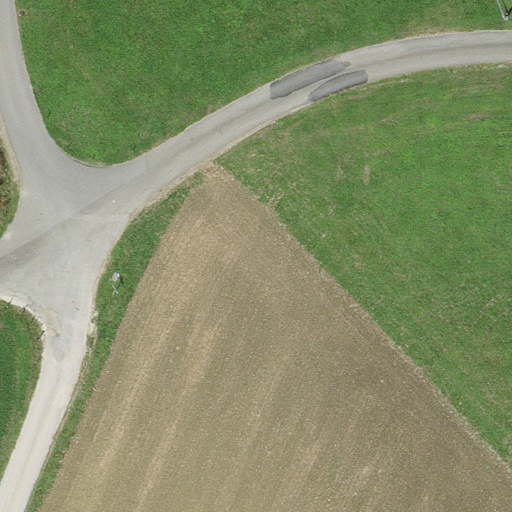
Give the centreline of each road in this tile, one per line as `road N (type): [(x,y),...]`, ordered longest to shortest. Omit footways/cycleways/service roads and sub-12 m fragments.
road 1 (unclassified): [(511,44),(384,54),(246,108),(62,222),(0,84)]
road 2 (track): [(62,222),(69,337),(10,511)]
